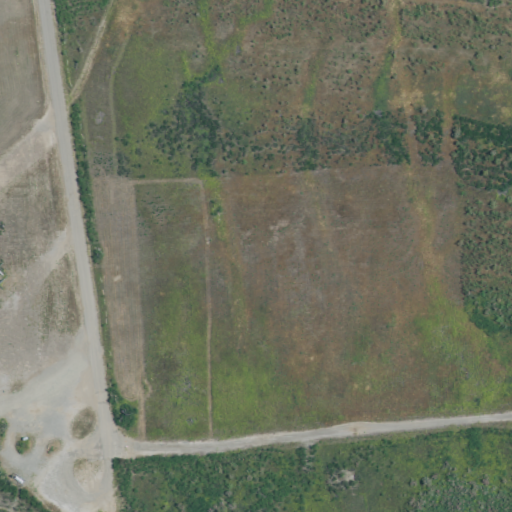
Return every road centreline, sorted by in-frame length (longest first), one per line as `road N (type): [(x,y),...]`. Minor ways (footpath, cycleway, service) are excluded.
road 1 (residential): [(40,0),(112,511)]
road 2 (track): [(106,448),(511,414)]
road 3 (track): [(110,0),(83,73),(57,105)]
